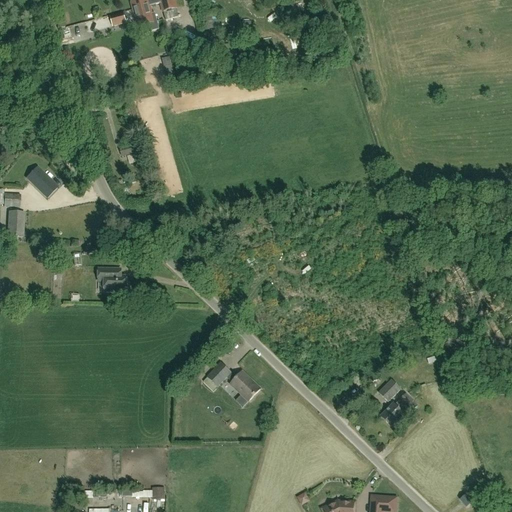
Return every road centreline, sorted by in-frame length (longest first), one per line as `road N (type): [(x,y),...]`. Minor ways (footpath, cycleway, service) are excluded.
road 1 (unclassified): [(429,511),(108,196),(38,0)]
road 2 (track): [(12,109),(108,196)]
